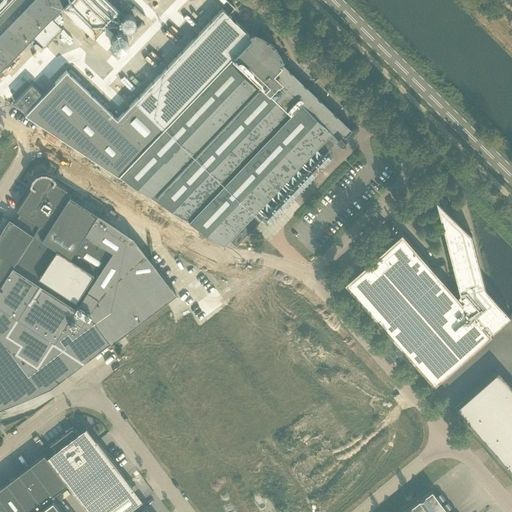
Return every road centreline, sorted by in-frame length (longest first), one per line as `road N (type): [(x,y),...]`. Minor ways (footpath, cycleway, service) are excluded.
road 1 (unclassified): [(310,278),(407,165),(370,114),(252,0)]
road 2 (unclassified): [(310,278),(258,258),(203,250),(34,140)]
road 3 (unclassified): [(0,450),(59,404),(86,399),(107,409),(187,511)]
road 4 (primary): [(511,177),(332,0)]
road 5 (unclassified): [(449,437),(310,278)]
